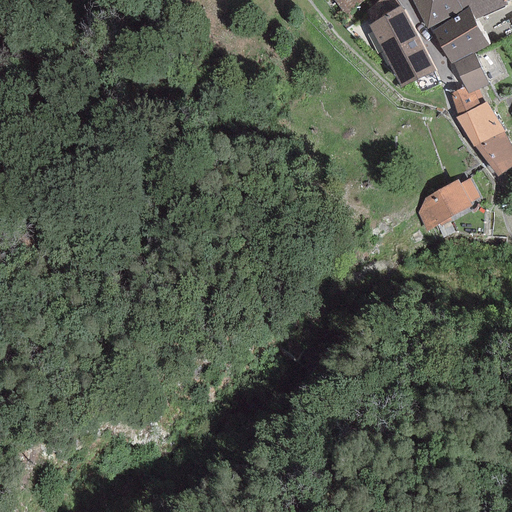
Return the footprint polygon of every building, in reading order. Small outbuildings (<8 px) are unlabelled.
[(334,0),(346,15),(364,0),(334,0)] [(372,23),(401,6),(396,0),(380,0),(366,12),(372,23)] [(411,0),(427,29),(461,9),(455,0),(411,0)] [(501,0),(455,0),(461,9),(468,5),(475,19),(507,5),(505,2),(503,3),(501,0)] [(372,23),(369,25),(401,88),(435,71),(401,6),(372,23)] [(468,8),(431,31),(451,64),(489,45),(476,27),(468,8)] [(475,54),(454,63),(464,87),(467,94),(479,89),(488,85),(475,54)] [(464,87),(450,94),(458,117),(480,106),(478,100),(482,98),(479,89),(467,94),(464,87)] [(458,117),(456,118),(473,148),(475,147),(504,132),(487,102),(480,106),(458,117)] [(511,147),(504,132),(475,147),(497,177),(511,167),(511,147)] [(429,198),(421,213),(431,231),(478,207),(463,180),(429,198)]
